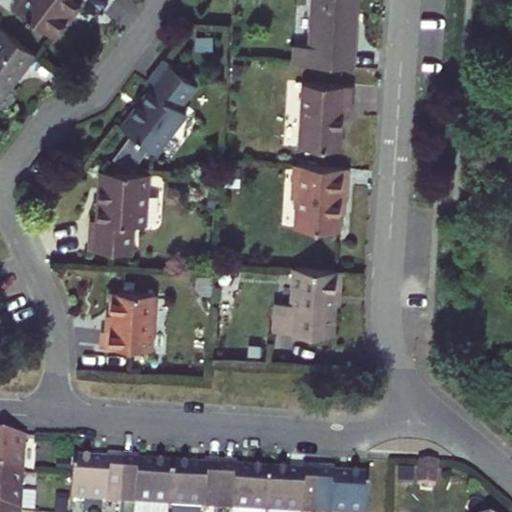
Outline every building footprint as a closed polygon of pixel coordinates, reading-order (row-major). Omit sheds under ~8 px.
[(26,0),(23,5),(63,35),(89,0),(26,0)] [(321,0),(319,44),(304,43),(303,62),(363,65),(366,0),(321,0)] [(7,26),(0,35),(0,41),(10,28),(7,26)] [(42,52),(10,28),(0,41),(0,99),(9,107),(23,87),(22,86),(18,84),(42,52)] [(18,84),(22,86),(45,55),(42,52),(18,84)] [(185,104),(201,81),(171,59),(153,83),(159,87),(129,126),(165,152),(195,112),(185,104)] [(361,110),(363,82),(313,79),(310,144),(351,146),(352,124),(353,110),(358,110),(361,110)] [(27,90),(23,87),(9,107),(13,109),(27,90)] [(355,194),(357,165),(304,162),(303,196),(308,196),(307,226),(350,228),(351,208),(352,194),(355,194)] [(154,225),(157,172),(108,170),(106,219),(99,218),(97,249),(141,252),(142,224),(154,225)] [(350,294),(352,268),(305,266),(303,301),(287,300),(285,330),(344,333),(345,303),(346,294),(350,294)] [(158,349),(161,293),(119,291),(118,314),(117,329),(110,329),(109,346),(158,349)] [(0,474),(22,476),(25,436),(0,434),(0,474)] [(110,452),(110,457),(75,455),(72,499),(123,502),(126,453),(110,452)] [(170,511),(171,505),(174,461),(143,459),(143,454),(126,453),(123,502),(137,503),(136,511),(170,511)] [(418,480),(437,481),(438,457),(419,456),(418,480)] [(171,505),(219,508),(222,459),(205,458),(205,463),(174,461),(171,505)] [(268,511),(271,466),(238,464),(238,460),(222,459),(219,508),(235,509),(235,511),(268,511)] [(304,463),(304,468),(271,466),(268,511),(293,511),(316,511),(319,464),(304,463)] [(336,470),(336,465),(319,464),(316,511),(366,511),(369,472),(336,470)] [(0,511),(19,511),(22,476),(0,474),(0,511)] [(123,502),(122,511),(136,511),(137,503),(123,502)]
